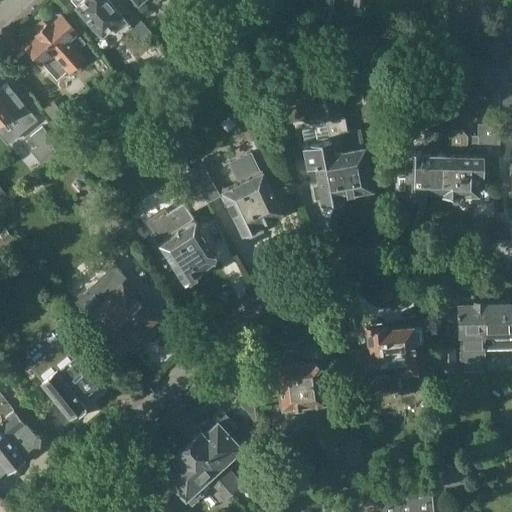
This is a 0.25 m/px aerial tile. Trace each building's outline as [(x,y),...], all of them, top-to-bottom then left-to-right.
[(70,0),(100,33),(111,24),(120,33),(130,24),(108,0),(70,0)] [(176,0),(175,1),(182,9),(189,3),(186,0),(176,0)] [(175,16),(182,9),(175,1),(167,9),(175,16)] [(85,43),(75,32),(76,31),(62,15),(49,26),(46,24),(37,32),(39,35),(26,46),(41,63),(41,62),(57,80),(68,70),(69,70),(82,58),(76,51),(85,43)] [(153,34),(141,20),(129,31),(141,45),(153,34)] [(511,50),(491,48),(488,66),(511,68),(511,50)] [(387,68),(375,67),(374,84),(386,84),(386,79),(387,68)] [(140,84),(128,78),(123,87),(134,94),(140,84)] [(15,131),(16,130),(24,140),(37,128),(34,125),(37,123),(31,117),(33,115),(5,83),(0,86),(0,121),(11,113),(11,116),(6,121),(15,131)] [(511,84),(499,84),(499,123),(499,124),(499,138),(511,138),(511,84)] [(326,103),(328,116),(341,114),(339,101),(326,103)] [(338,152),(345,192),(354,190),(356,198),(372,195),(370,187),(372,187),(364,146),(356,147),(353,129),(348,130),(346,116),(336,118),(342,152),(338,152)] [(341,193),(345,192),(338,152),(342,152),(336,118),(327,120),(331,140),(303,145),(307,164),(315,163),(319,182),(310,184),(313,200),(322,199),(322,200),(342,197),(341,193)] [(442,154),(440,190),(442,190),(442,193),(443,193),(442,202),(459,203),(460,194),(461,194),(461,192),(478,193),(478,173),(481,173),(482,154),(498,155),(499,138),(499,124),(479,123),(478,136),(470,136),(465,131),(456,131),(451,135),(447,135),(446,154),(442,154)] [(395,174),(395,190),(404,191),(404,192),(423,193),(423,190),(440,190),(442,154),(437,154),(438,149),(441,149),(442,132),(425,132),(424,152),(423,152),(405,151),(404,174),(395,174)] [(48,134),(35,144),(47,160),(61,150),(48,134)] [(222,188),(221,189),(223,193),(241,231),(243,230),(246,238),(263,230),(259,222),(260,222),(259,220),(281,209),(262,169),(259,170),(252,155),(250,152),(229,163),(238,181),(222,188)] [(201,164),(189,171),(207,202),(219,195),(201,164)] [(207,202),(189,171),(179,177),(196,208),(207,202)] [(0,203),(9,196),(0,185),(0,203)] [(165,210),(146,223),(153,233),(150,235),(157,246),(160,244),(173,264),(167,268),(166,272),(173,283),(178,283),(184,279),(185,281),(201,271),(199,268),(214,259),(215,251),(195,219),(192,221),(191,219),(193,218),(185,204),(182,206),(180,204),(167,213),(165,210)] [(109,210),(96,220),(110,236),(122,227),(109,210)] [(7,230),(1,235),(6,241),(12,236),(7,230)] [(111,261),(72,298),(87,314),(89,316),(88,316),(119,349),(128,340),(129,340),(130,340),(137,348),(152,334),(144,326),(145,325),(144,324),(153,316),(122,283),(122,284),(117,280),(124,273),(111,261)] [(459,346),(460,360),(483,360),(483,349),(483,302),(459,303),(459,346)] [(509,302),(483,302),(483,349),(511,349),(511,322),(510,323),(509,302)] [(412,324),(386,326),(386,324),(385,325),(385,323),(384,323),(380,320),(370,321),(368,325),(367,325),(367,326),(366,326),(368,349),(365,349),(366,352),(356,353),(358,371),(368,370),(368,374),(397,371),(399,388),(416,386),(415,370),(416,370),(413,343),(422,343),(421,326),(412,327),(412,324)] [(47,356),(33,368),(43,380),(42,380),(68,413),(69,413),(73,418),(78,418),(87,411),(88,407),(83,402),(84,401),(82,399),(101,384),(77,355),(92,343),(77,325),(66,334),(71,341),(72,342),(68,345),(67,345),(66,344),(49,358),(47,356)] [(456,347),(442,347),(441,373),(456,373),(456,347)] [(300,413),(298,405),(307,404),(310,425),(326,423),(323,401),(325,401),(320,359),(296,361),(296,360),(294,360),(294,359),(291,356),(282,357),(278,361),(279,362),(276,362),(276,364),(267,365),(269,382),(279,381),(281,406),(285,406),(286,414),(300,413)] [(25,423),(0,391),(0,471),(7,466),(23,454),(21,452),(39,438),(26,422),(25,423)] [(253,393),(241,403),(256,419),(257,419),(253,393)] [(187,442),(231,491),(237,486),(220,466),(241,446),(229,432),(236,426),(226,414),(219,420),(218,419),(204,432),(202,429),(187,442)] [(231,491),(187,442),(172,456),(175,459),(154,477),(167,491),(174,485),(185,498),(186,497),(191,503),(208,488),(203,482),(207,478),(225,497),(231,491)] [(345,447),(330,447),(332,472),(347,470),(345,447)] [(467,454),(443,454),(443,472),(467,472),(467,454)] [(341,473),(343,498),(366,495),(363,471),(341,473)] [(432,511),(430,488),(378,492),(380,511),(432,511)]
